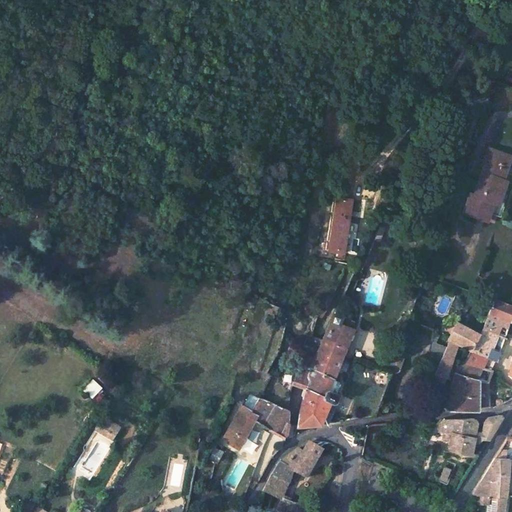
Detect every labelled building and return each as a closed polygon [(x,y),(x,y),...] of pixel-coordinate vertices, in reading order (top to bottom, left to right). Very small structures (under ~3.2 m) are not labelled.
[(511,157),(511,156),(492,148),(486,161),(489,162),(478,193),(473,191),(466,209),(488,218),(491,210),(502,215),(511,187),(511,181),(504,178),(511,157)] [(351,202),(336,200),(332,224),(348,226),(351,202)] [(332,224),(328,253),(344,255),(348,226),(332,224)] [(327,297),(317,319),(321,321),(332,298),(327,297)] [(511,314),(511,306),(493,300),(482,329),(505,339),(511,314)] [(336,369),(352,331),(338,324),(340,320),(334,317),(316,357),(310,372),(309,373),(305,388),(296,427),(325,425),(336,398),(335,394),(340,383),(335,381),(340,371),(336,369)] [(473,334),(457,325),(446,348),(430,385),(440,389),(443,380),(446,379),(457,346),(463,348),(460,362),(465,363),(469,356),(478,336),(473,334)] [(477,327),(473,334),(478,336),(482,329),(477,327)] [(493,369),(496,362),(505,339),(482,329),(478,336),(469,356),(493,369)] [(432,343),(431,351),(442,354),(444,346),(432,343)] [(306,357),(295,351),(293,355),(303,360),(306,357)] [(316,357),(308,354),(306,357),(303,360),(299,369),(294,385),(305,388),(309,373),(310,372),(316,357)] [(486,385),(493,369),(469,356),(465,363),(460,362),(448,397),(444,409),(445,411),(476,412),(477,407),(486,408),(486,385)] [(82,387),(87,396),(99,390),(94,381),(82,387)] [(254,422),(283,439),(288,412),(258,399),(250,414),(238,407),(221,438),(224,440),(222,443),(237,451),(254,422)] [(106,417),(97,433),(111,442),(119,429),(111,424),(113,420),(106,417)] [(481,440),(486,441),(499,419),(490,420),(485,424),(483,424),(481,440)] [(448,422),(442,434),(452,436),(451,451),(469,456),(477,425),(472,421),(448,422)] [(260,495),(279,503),(274,511),(305,511),(288,505),(289,502),(282,497),(292,477),(299,480),(300,478),(304,480),(319,451),(307,444),(301,454),(294,450),(276,464),(260,495)] [(511,449),(505,454),(498,453),(494,460),(508,462),(511,460),(511,449)] [(489,467),(492,476),(492,482),(490,500),(478,499),(477,507),(489,508),(488,511),(505,511),(508,462),(494,460),(489,467)] [(478,499),(490,500),(492,482),(481,481),(472,495),(470,498),(478,499)] [(320,511),(328,499),(319,495),(309,511),(320,511)]
